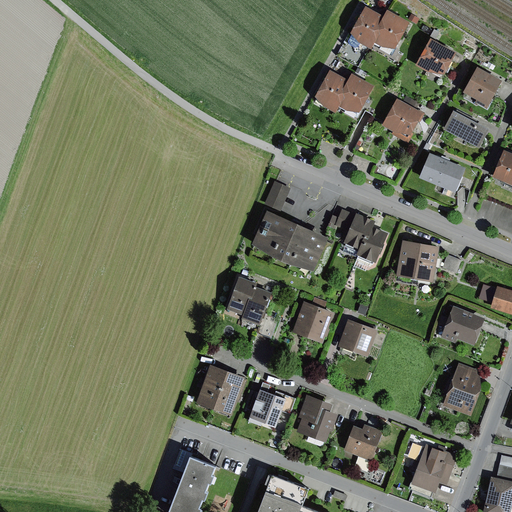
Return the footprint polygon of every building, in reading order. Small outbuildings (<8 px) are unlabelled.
[(373,40),(385,16),(366,5),(351,31),(360,42),(369,46),(373,40)] [(410,20),(389,9),(385,16),(373,40),(382,45),(396,47),(410,20)] [(412,13),(409,18),(418,23),(420,18),(412,13)] [(459,49),(432,35),(416,64),(430,71),(446,72),(459,49)] [(505,78),(479,64),(465,90),(478,98),(475,103),(487,110),(505,78)] [(338,103),(351,79),(332,69),(317,94),(326,105),(334,110),(338,103)] [(376,84),(355,73),(351,79),(338,103),(348,108),(362,111),(376,84)] [(413,132),(424,112),(398,98),(384,124),(394,130),(392,133),(409,143),(415,133),(413,132)] [(490,127),(455,109),(446,127),(481,145),(490,127)] [(511,151),(506,149),(495,175),(511,182),(511,151)] [(467,167),(431,152),(421,176),(456,191),(467,167)] [(290,188),(275,181),(268,198),(283,204),(290,188)] [(511,209),(484,198),(478,214),(511,226),(511,209)] [(350,230),(357,214),(342,208),(336,224),(350,230)] [(330,235),(270,209),(255,242),(315,269),(330,235)] [(362,249),(372,225),(374,219),(357,212),(357,214),(350,230),(345,242),(362,249)] [(362,249),(360,254),(377,261),(389,232),(379,228),(372,225),(362,249)] [(441,245),(405,239),(399,274),(435,280),(441,245)] [(448,254),(443,268),(457,273),(462,260),(448,254)] [(258,281),(242,275),(229,308),(245,314),(257,284),(258,281)] [(274,291),(257,284),(245,314),(244,318),(262,324),(265,314),(274,291)] [(494,302),(498,288),(484,284),(480,298),(494,302)] [(494,302),(492,307),(511,312),(511,289),(499,286),(498,288),(494,302)] [(335,311),(305,301),(294,331),(324,341),(335,311)] [(363,301),(359,312),(366,314),(370,303),(363,301)] [(487,316),(455,303),(442,337),(457,343),(458,338),(476,345),(487,316)] [(279,318),(265,314),(262,324),(258,333),(271,338),(279,318)] [(378,329),(349,319),(340,344),(369,355),(378,329)] [(230,370),(212,363),(198,401),(217,407),(230,370)] [(481,373),(459,364),(445,405),(473,415),(483,388),(481,373)] [(247,376),(230,370),(217,407),(233,414),(247,376)] [(271,384),(264,382),(251,417),(277,426),(282,410),(287,397),(269,390),(271,384)] [(288,394),(287,397),(282,410),(291,413),(297,398),(288,394)] [(340,413),(331,409),(333,404),(307,394),(299,415),(303,417),(298,430),(329,442),(340,413)] [(363,427),(355,424),(346,450),(373,459),(384,429),(365,422),(363,427)] [(458,455),(427,444),(413,483),(437,492),(441,482),(447,485),(458,455)] [(219,463),(194,453),(170,511),(202,511),(206,505),(203,504),(206,496),(208,497),(211,490),(209,489),(213,479),(214,480),(217,473),(216,472),(219,463)] [(511,456),(503,455),(498,477),(511,479),(511,456)] [(313,486),(275,472),(259,511),(330,511),(306,503),(313,486)] [(511,479),(498,477),(492,475),(484,511),(511,511),(511,509),(511,479)] [(336,491),(334,496),(346,500),(348,495),(336,491)]
